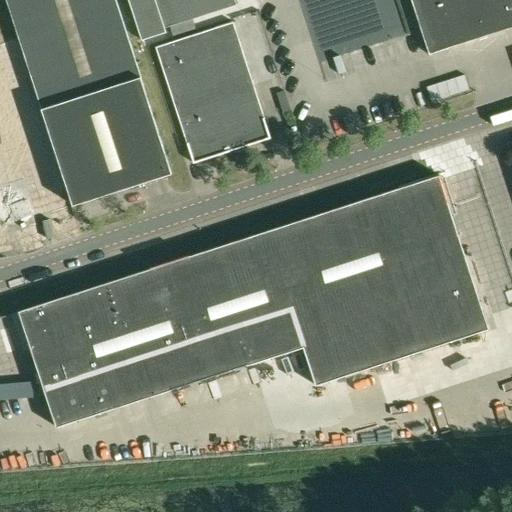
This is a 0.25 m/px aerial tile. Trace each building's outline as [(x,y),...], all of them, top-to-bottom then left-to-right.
[(6,0),(19,38),(64,177),(73,203),(172,171),(116,0),(6,0)] [(128,0),(142,41),(167,33),(166,29),(237,5),(235,0),(128,0)] [(511,0),(411,0),(429,55),(511,28),(511,0)] [(271,138),(265,119),(234,22),(156,47),(187,144),(194,164),(271,138)] [(454,82),(458,97),(475,92),(471,78),(454,82)] [(0,200),(63,180),(40,108),(0,120),(0,200)] [(489,329),(439,175),(19,312),(57,428),(247,365),(260,371),(256,377),(268,414),(278,419),(280,414),(294,421),(292,426),(302,431),(337,420),(338,420),(355,386),(351,374),(489,329)]
